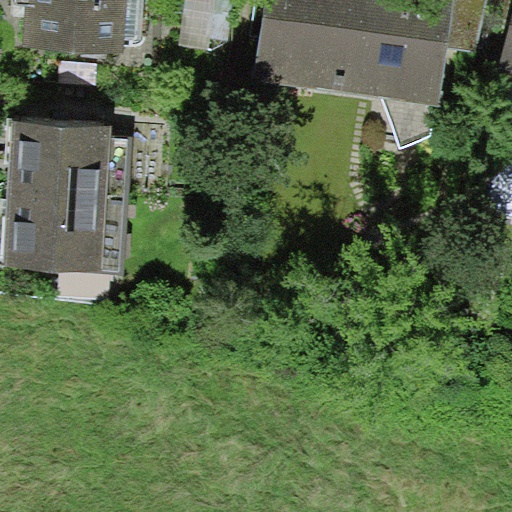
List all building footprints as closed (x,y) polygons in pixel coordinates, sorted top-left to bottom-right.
[(121,0),(28,0),(27,22),(26,37),(119,43),(121,0)] [(268,0),(259,65),(378,82),(400,140),(429,129),(442,44),(474,49),(484,0),(268,0)] [(511,64),(511,20),(502,62),(511,64)] [(10,184),(123,191),(127,137),(103,135),(104,120),(8,114),(5,158),(11,158),(11,169),(10,184)] [(0,240),(0,254),(55,258),(55,261),(119,265),(123,191),(10,184),(9,200),(8,211),(2,210),(0,240)]
